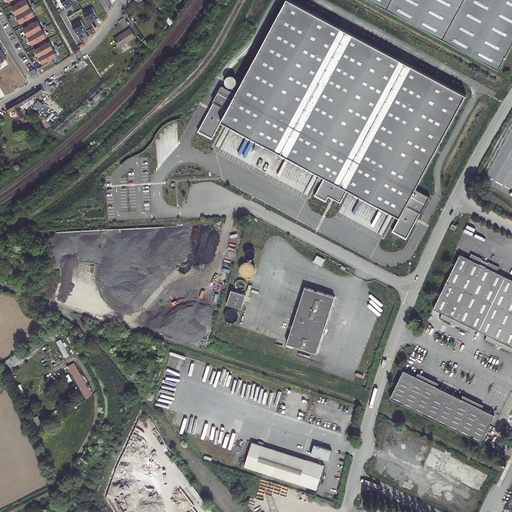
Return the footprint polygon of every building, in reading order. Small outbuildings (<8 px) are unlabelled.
[(30,7),(26,0),(22,0),(18,2),(23,11),(30,7)] [(72,0),(61,0),(66,8),(69,6),(71,4),(74,2),(72,0)] [(152,0),(149,3),(154,9),(160,3),(157,0),(152,0)] [(214,102),(199,130),(213,138),(222,121),(233,127),(236,129),(237,129),(241,131),(242,132),(246,134),(247,135),(251,137),(252,137),(256,139),(257,140),(261,142),(262,143),(266,145),(282,153),(286,155),(287,156),(291,158),(292,159),(295,161),(296,161),(300,163),(301,164),(305,166),(306,166),(310,168),(311,169),(315,171),(325,176),(315,194),(326,200),(329,196),(341,203),(348,189),(356,193),(359,195),(361,196),(364,198),(366,199),(369,201),(371,201),(374,203),(375,204),(379,206),(380,207),(384,209),(385,209),(389,211),(400,217),(393,230),(407,238),(420,213),(421,213),(430,197),(416,189),(466,95),(290,0),(286,0),(236,93),(229,89),(230,87),(234,86),(236,84),(237,81),(236,78),(235,77),(232,76),(229,76),(228,77),(226,78),(226,81),(226,83),(227,85),(226,87),(222,85),(213,101),(214,102)] [(511,0),(369,0),(498,69),(511,44),(511,0)] [(16,15),(23,11),(18,2),(11,6),(16,15)] [(23,11),(27,19),(34,15),(30,7),(23,11)] [(97,17),(92,7),(83,12),(89,23),(93,21),(92,20),(95,19),(94,18),(97,17)] [(23,11),(16,15),(20,23),(27,19),(23,11)] [(80,19),(72,24),(77,34),(80,32),(80,33),(83,32),(86,31),(80,19)] [(42,28),(37,20),(30,24),(35,32),(42,28)] [(27,36),(35,32),(30,24),(23,28),(27,36)] [(42,28),(35,32),(39,41),(46,37),(42,28)] [(114,39),(120,48),(136,37),(130,28),(114,39)] [(35,32),(27,36),(32,45),(39,41),(35,32)] [(49,41),(42,45),(46,53),(53,49),(49,41)] [(42,45),(34,49),(38,57),(46,53),(42,45)] [(53,49),(46,53),(49,59),(57,55),(53,49)] [(42,63),(49,59),(46,53),(38,57),(42,63)] [(30,105),(35,102),(36,100),(39,95),(40,92),(38,88),(24,96),(30,105)] [(24,96),(13,103),(17,112),(21,110),(23,109),(30,105),(24,96)] [(17,112),(13,103),(3,109),(6,114),(11,111),(19,125),(22,123),(16,113),(17,112)] [(251,248),(250,248),(249,248),(248,249),(247,249),(245,251),(245,253),(245,255),(246,257),(247,258),(248,259),(249,259),(251,259),(252,259),(253,258),(254,258),(254,257),(255,256),(255,255),(255,253),(255,250),(253,249),(251,248)] [(493,303),(506,276),(497,272),(499,267),(488,262),(488,263),(481,260),(482,259),(471,253),(469,258),(460,254),(448,280),(434,308),(443,313),(440,318),(451,323),(451,321),(458,324),(457,326),(468,331),(470,326),(480,331),(493,303)] [(313,263),(322,266),(325,258),(316,255),(313,263)] [(243,263),(241,265),(241,266),(240,267),(241,269),(242,271),(242,272),(245,273),(246,274),(247,274),(250,273),(251,272),(252,270),(253,269),(253,268),(253,266),(252,265),(252,264),(251,263),(250,262),(249,262),(246,261),(245,262),(243,263)] [(195,278),(194,277),(196,269),(192,268),(190,274),(185,273),(183,281),(191,283),(192,281),(194,282),(195,278)] [(511,279),(506,276),(493,303),(511,312),(511,279)] [(237,280),(237,281),(236,282),(236,283),(235,284),(236,285),(236,288),(238,289),(240,290),(242,290),(243,289),(245,288),(246,286),(246,283),(246,282),(245,281),(244,280),(243,279),(240,279),(238,280),(237,280)] [(335,296),(305,287),(287,343),(317,353),(323,334),(324,333),(325,332),(326,329),(326,328),(325,327),(335,296)] [(242,309),(246,294),(231,290),(227,304),(242,309)] [(511,312),(493,303),(480,331),(488,335),(485,340),(496,345),(497,343),(503,346),(502,348),(511,353),(511,312)] [(229,310),(227,311),(226,312),(225,313),(225,315),(224,316),(224,317),(226,320),(227,321),(229,323),(230,323),(233,323),(234,322),(236,321),(237,319),(238,318),(238,316),(238,315),(238,313),(237,312),(235,310),(232,309),(231,309),(229,310)] [(9,363),(12,368),(45,344),(42,340),(9,363)] [(67,350),(60,340),(56,342),(63,353),(67,350)] [(74,363),(68,366),(86,398),(91,395),(74,363)] [(390,397),(481,442),(494,414),(482,408),(462,398),(437,386),(416,376),(404,370),(390,397)] [(437,386),(438,383),(418,373),(416,376),(437,386)] [(463,395),(462,398),(482,408),(483,405),(463,395)] [(32,418),(35,426),(41,423),(38,416),(32,418)] [(500,440),(495,449),(502,452),(506,444),(500,440)] [(244,466),(316,489),(324,465),(322,464),(322,463),(318,462),(318,463),(252,442),(244,466)] [(314,444),(311,455),(318,457),(318,455),(322,456),(321,458),(328,461),(332,450),(314,444)]
